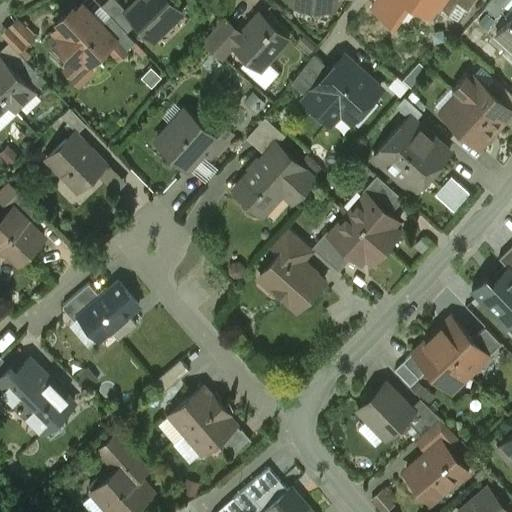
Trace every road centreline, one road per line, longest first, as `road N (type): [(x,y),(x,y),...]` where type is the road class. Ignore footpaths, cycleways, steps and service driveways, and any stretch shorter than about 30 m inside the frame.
road 1 (residential): [(511,180),(463,242),(299,410)]
road 2 (residential): [(299,410),(250,389),(156,280)]
road 3 (residential): [(299,410),(298,433),(363,511)]
